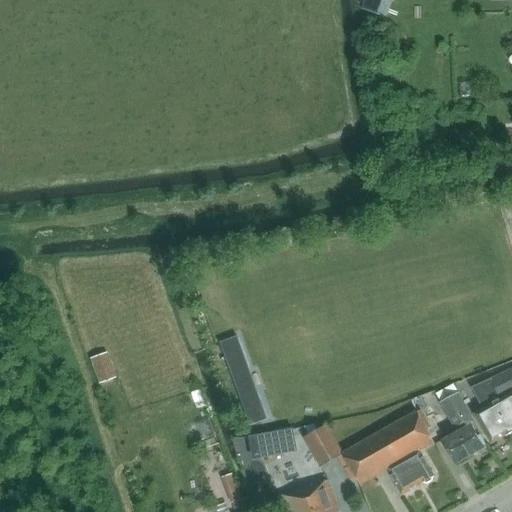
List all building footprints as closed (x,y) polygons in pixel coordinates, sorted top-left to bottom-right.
[(250,427),(266,421),(248,369),(236,337),(219,344),(231,375),(250,427)] [(99,385),(117,379),(108,353),(90,359),(99,385)] [(474,389),(485,410),(476,415),(492,445),(511,433),(511,370),(492,381),(474,389)] [(475,424),(458,394),(453,385),(435,395),(440,404),(458,433),(443,441),(456,465),(484,449),(471,426),(475,424)] [(417,412),(342,454),(343,455),(360,486),(388,470),(402,496),(423,484),(427,485),(432,482),(434,478),(434,477),(420,452),(434,444),(417,412)] [(304,439),(320,468),(343,455),(342,454),(327,426),(304,439)] [(250,445),(294,437),(293,429),(248,437),(250,445)] [(297,458),(297,447),(255,449),(255,460),(297,458)] [(279,497),(284,511),(339,511),(329,482),(314,487),(313,485),(279,497)] [(236,485),(225,489),(231,505),(242,501),(236,485)]
